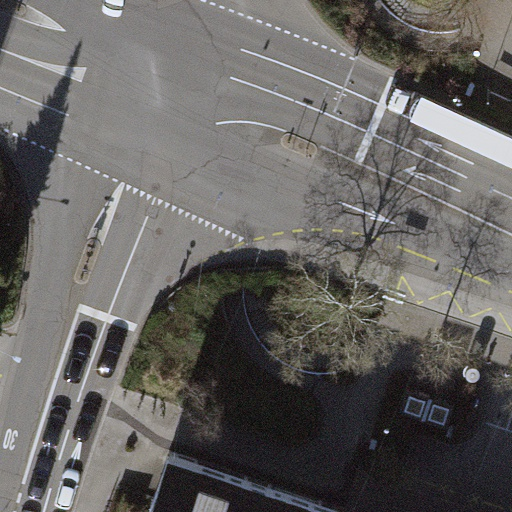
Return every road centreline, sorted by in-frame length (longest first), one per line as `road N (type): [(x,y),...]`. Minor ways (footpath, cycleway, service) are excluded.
road 1 (tertiary): [(153,83),(76,312),(22,511)]
road 2 (primary): [(511,236),(153,83)]
road 3 (primary): [(153,83),(0,11)]
